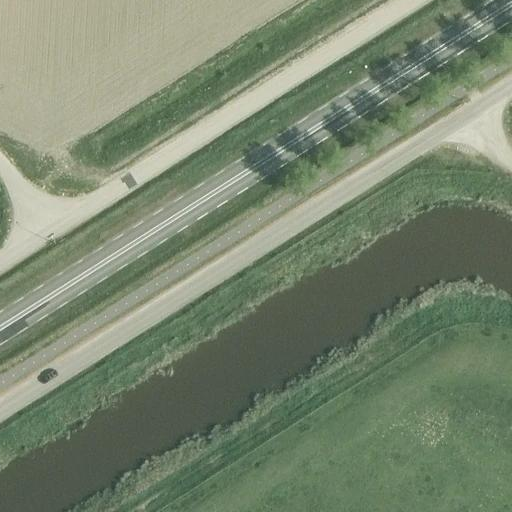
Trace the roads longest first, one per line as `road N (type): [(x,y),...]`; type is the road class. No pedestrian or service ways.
road 1 (primary): [(0,329),(511,5)]
road 2 (unclassified): [(0,410),(470,111)]
road 3 (unclassified): [(50,231),(414,0)]
